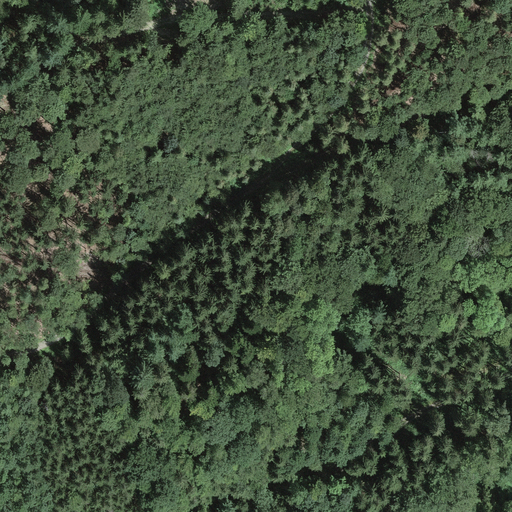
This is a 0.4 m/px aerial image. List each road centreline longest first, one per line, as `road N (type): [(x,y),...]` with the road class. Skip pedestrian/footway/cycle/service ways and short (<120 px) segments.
road 1 (track): [(366,0),(371,38),(361,74),(329,117),(78,330),(0,358)]
road 2 (track): [(0,81),(138,20),(239,8),(324,11),(375,0)]
road 3 (track): [(167,511),(242,478),(382,439),(417,407),(511,371)]
road 4 (track): [(258,179),(511,76)]
